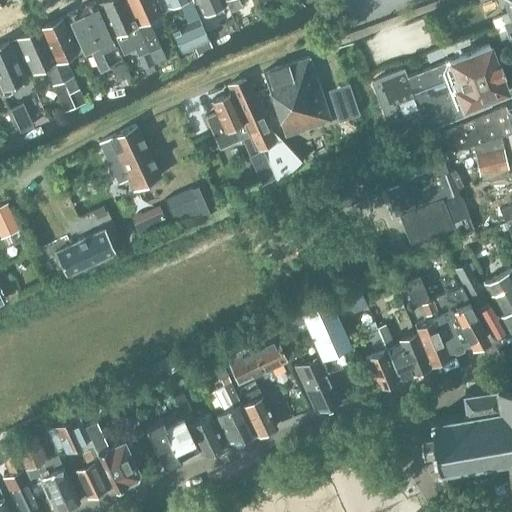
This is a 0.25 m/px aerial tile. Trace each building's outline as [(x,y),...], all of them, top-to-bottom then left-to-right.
[(149,51),(125,0),(97,0),(122,53),(138,46),(141,54),(138,55),(143,67),(154,63),(149,51)] [(153,0),(125,0),(149,51),(155,49),(153,44),(149,35),(152,34),(145,19),(159,13),(158,10),(153,0)] [(153,0),(158,10),(179,1),(188,21),(171,29),(181,51),(208,39),(193,3),(191,0),(153,0)] [(225,2),(224,0),(191,0),(193,3),(197,2),(202,13),(225,2)] [(224,0),(225,2),(229,11),(241,6),(238,0),(224,0)] [(492,19),(499,40),(500,40),(511,35),(511,0),(502,0),(508,13),(492,19)] [(94,1),(80,8),(107,67),(114,65),(113,64),(116,63),(109,48),(115,46),(94,1)] [(107,67),(80,8),(66,14),(82,51),(90,47),(92,51),(90,52),(99,71),(107,67)] [(61,16),(38,26),(68,92),(75,106),(84,102),(64,56),(77,50),(61,16)] [(68,92),(38,26),(16,37),(31,71),(44,65),(52,83),(64,111),(75,106),(68,92)] [(8,40),(0,43),(0,86),(4,95),(11,91),(8,85),(24,77),(8,40)] [(372,80),(395,141),(490,104),(487,96),(506,89),(499,71),(500,71),(496,61),(495,62),(488,43),(405,76),(402,69),(372,80)] [(261,148),(275,176),(281,172),(288,168),(294,164),(300,159),(278,137),(283,132),(284,134),(329,119),(308,56),(263,71),(277,115),(274,118),(262,107),(260,110),(245,78),(227,84),(257,149),(261,148)] [(114,64),(115,66),(111,68),(118,82),(128,77),(121,61),(114,64)] [(255,150),(229,92),(211,100),(215,111),(204,116),(219,148),(241,138),(248,154),(255,150)] [(511,101),(504,103),(442,128),(450,148),(505,127),(511,152),(511,151),(511,101)] [(10,109),(19,130),(28,125),(29,125),(20,105),(10,109)] [(109,136),(129,178),(134,188),(160,175),(135,124),(109,136)] [(118,183),(129,178),(109,136),(99,141),(100,144),(118,183)] [(475,154),(480,175),(509,168),(503,147),(475,154)] [(248,154),(261,182),(274,176),(261,148),(255,150),(248,154)] [(443,201),(453,197),(443,172),(447,171),(441,156),(427,162),(429,169),(409,177),(398,149),(355,166),(366,194),(394,183),(405,211),(398,214),(409,243),(452,226),(443,201)] [(162,203),(169,218),(191,208),(184,193),(162,203)] [(5,203),(0,205),(0,236),(1,238),(19,230),(5,203)] [(511,203),(510,204),(499,209),(504,221),(511,217),(511,203)] [(159,221),(153,208),(130,218),(137,232),(159,221)] [(115,238),(109,241),(103,229),(55,251),(66,275),(114,252),(112,246),(118,243),(115,238)] [(507,331),(500,316),(496,318),(482,292),(484,291),(480,283),(478,284),(467,264),(456,270),(492,336),(504,332),(507,331)] [(482,281),(500,316),(507,331),(511,329),(511,271),(509,266),(482,281)] [(451,350),(430,301),(429,299),(428,300),(417,275),(402,282),(413,306),(419,303),(426,318),(414,323),(430,359),(431,359),(431,360),(436,361),(442,358),(445,354),(444,353),(451,350)] [(430,301),(451,350),(452,351),(456,352),(463,350),(464,346),(464,345),(470,342),(471,344),(484,339),(486,334),(461,286),(430,301)] [(352,309),(368,303),(362,290),(347,296),(352,309)] [(308,328),(327,372),(356,359),(330,299),(301,312),(308,328)] [(301,312),(279,321),(283,332),(275,335),(277,341),(308,328),(301,312)] [(270,325),(275,335),(283,332),(279,321),(270,325)] [(386,349),(397,376),(411,370),(412,371),(425,365),(426,360),(413,332),(398,338),(400,343),(394,346),(384,323),(376,327),(386,349)] [(397,377),(397,376),(377,329),(368,333),(375,351),(364,355),(377,385),(397,377)] [(252,348),(251,349),(262,371),(286,360),(275,337),(261,344),(255,331),(246,336),(252,348)] [(215,347),(219,356),(225,353),(221,344),(215,347)] [(255,433),(230,381),(229,381),(214,349),(210,351),(221,374),(217,376),(221,385),(222,385),(225,389),(216,394),(224,410),(216,414),(227,439),(233,441),(255,433)] [(262,371),(251,349),(227,361),(237,383),(262,371)] [(340,401),(327,372),(319,354),(295,363),(316,410),(340,401)] [(452,485),(486,480),(486,481),(511,476),(511,382),(500,384),(501,386),(466,391),(468,408),(465,408),(465,413),(454,415),(453,410),(449,411),(450,416),(438,417),(437,413),(433,413),(434,418),(429,419),(430,423),(434,422),(436,434),(423,436),(426,453),(439,451),(441,463),(437,464),(438,469),(443,468),(443,473),(447,472),(447,468),(449,467),(452,485)] [(172,396),(181,416),(199,450),(200,454),(224,445),(209,413),(195,420),(178,385),(169,389),(172,396)] [(241,403),(255,433),(276,425),(257,386),(245,392),(249,400),(241,403)] [(74,399),(82,419),(97,413),(90,393),(74,399)] [(125,419),(134,437),(144,432),(135,414),(125,419)] [(84,425),(82,426),(78,416),(71,418),(70,415),(66,417),(67,420),(48,429),(57,449),(64,446),(67,452),(82,445),(88,459),(96,456),(89,442),(91,441),(84,425)] [(163,425),(165,424),(160,416),(143,424),(163,464),(178,458),(163,425)] [(181,416),(165,424),(163,425),(178,458),(180,457),(179,456),(187,453),(190,455),(199,450),(181,416)] [(85,425),(94,445),(99,458),(112,484),(113,486),(122,482),(121,481),(135,475),(136,470),(136,469),(133,464),(140,460),(134,446),(126,449),(122,439),(107,446),(96,420),(85,425)] [(22,464),(20,465),(19,465),(29,488),(40,511),(49,511),(54,510),(55,510),(79,501),(63,466),(62,466),(56,454),(45,459),(35,436),(14,444),(22,464)] [(2,475),(11,497),(29,488),(19,465),(20,465),(10,440),(1,444),(12,471),(2,475)] [(106,487),(109,485),(112,484),(99,458),(74,469),(87,496),(106,489),(106,487)] [(40,511),(29,488),(11,497),(13,502),(15,501),(19,511),(40,511)] [(0,511),(9,511),(0,490),(0,511)]
